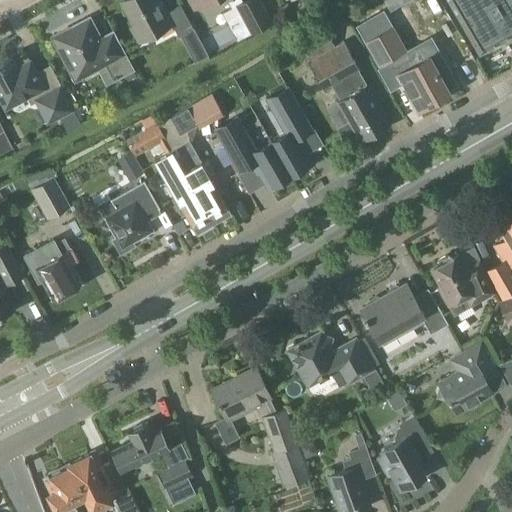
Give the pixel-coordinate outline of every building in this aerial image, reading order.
[(162,14),(154,0),(122,0),(121,1),(134,25),(131,27),(138,41),(173,23),(180,37),(194,30),(181,4),(162,14)] [(190,0),(195,9),(211,0),(190,0)] [(244,0),(235,5),(251,34),(273,22),(261,0),(244,0)] [(511,0),(448,0),(479,53),(511,34),(511,36),(511,0)] [(104,46),(89,18),(53,37),(73,75),(84,69),(86,73),(108,62),(116,78),(132,69),(116,39),(104,46)] [(296,39),(298,45),(289,51),(295,61),(305,56),(325,92),(333,88),(339,99),(338,100),(349,120),(336,127),(347,146),(360,139),(389,123),(367,83),(366,84),(359,72),(361,71),(344,40),(335,45),(323,24),(296,39)] [(392,24),(364,40),(378,65),(379,68),(387,63),(391,61),(394,65),(409,93),(417,106),(446,89),(445,88),(453,83),(446,70),(432,44),(424,48),(411,55),(409,57),(405,50),(407,49),(392,24)] [(0,98),(5,107),(27,96),(31,102),(35,100),(47,122),(73,109),(60,86),(47,93),(30,60),(29,60),(27,57),(21,55),(13,59),(13,58),(0,64),(0,98)] [(287,87),(266,98),(285,131),(270,140),(290,175),(312,163),(302,146),(304,145),(299,136),(311,129),(287,87)] [(157,122),(171,149),(214,222),(230,213),(219,193),(222,191),(215,179),(212,181),(188,139),(184,141),(179,133),(197,124),(187,106),(157,122)] [(235,116),(215,128),(233,158),(245,151),(249,160),(251,159),(268,188),(290,175),(270,140),(254,149),(235,116)] [(171,149),(157,122),(142,131),(151,150),(161,144),(165,152),(154,159),(178,200),(175,202),(181,214),(184,212),(196,232),(214,222),(171,149)] [(122,166),(135,158),(131,151),(117,158),(122,166)] [(48,220),(72,206),(53,173),(29,187),(48,220)] [(110,200),(99,206),(104,216),(116,238),(113,240),(120,253),(135,245),(132,241),(153,229),(145,215),(158,207),(143,181),(110,200)] [(507,238),(495,245),(504,261),(508,268),(509,267),(511,265),(511,212),(497,221),(507,238)] [(52,239),(25,255),(32,268),(35,266),(53,298),(55,296),(62,298),(67,295),(68,289),(78,284),(67,265),(78,259),(71,246),(60,253),(60,252),(55,244),(52,239)] [(0,315),(13,308),(1,287),(24,275),(6,241),(0,244),(0,315)] [(440,287),(454,313),(494,290),(478,259),(464,267),(457,254),(451,257),(447,255),(438,260),(438,265),(432,268),(442,286),(440,287)] [(504,261),(486,271),(501,297),(511,290),(511,273),(509,267),(508,268),(504,261)] [(414,299),(405,283),(360,308),(365,316),(363,317),(366,322),(367,321),(378,339),(392,331),(395,336),(423,320),(430,333),(448,323),(429,290),(414,299)] [(511,295),(499,301),(506,319),(511,316),(511,295)] [(323,335),(320,331),(288,349),(307,384),(339,366),(347,381),(363,373),(376,395),(387,389),(375,366),(373,367),(356,338),(332,351),(328,345),(330,337),(323,335)] [(438,381),(440,385),(437,397),(448,400),(455,412),(492,392),(481,372),(494,365),(480,340),(450,357),(457,371),(438,381)] [(511,357),(498,363),(510,385),(511,383),(511,357)] [(236,381),(214,391),(227,416),(252,404),(260,419),(262,418),(273,448),(270,450),(283,487),(311,477),(299,443),(286,406),(271,411),(264,398),(269,396),(255,367),(234,377),(236,381)] [(390,472),(399,488),(424,474),(416,460),(419,458),(414,449),(428,441),(413,415),(398,423),(401,428),(399,429),(396,438),(397,440),(380,450),(383,454),(378,457),(387,474),(390,472)] [(127,429),(131,439),(112,449),(121,469),(168,446),(159,426),(151,430),(147,420),(127,429)] [(345,469),(327,475),(340,511),(353,511),(370,506),(360,478),(375,473),(366,446),(363,438),(356,440),(359,448),(350,452),(352,458),(342,461),(345,469)] [(88,454),(69,463),(84,494),(91,509),(107,501),(106,499),(115,494),(104,470),(103,471),(96,458),(91,460),(88,454)] [(157,469),(166,487),(192,475),(184,456),(157,469)] [(67,503),(84,494),(69,463),(67,463),(69,466),(57,472),(53,470),(47,473),(46,477),(44,478),(51,492),(48,493),(55,507),(53,511),(52,511),(79,511),(77,508),(74,505),(72,504),(67,503)] [(235,481),(220,486),(225,499),(239,493),(235,481)]
